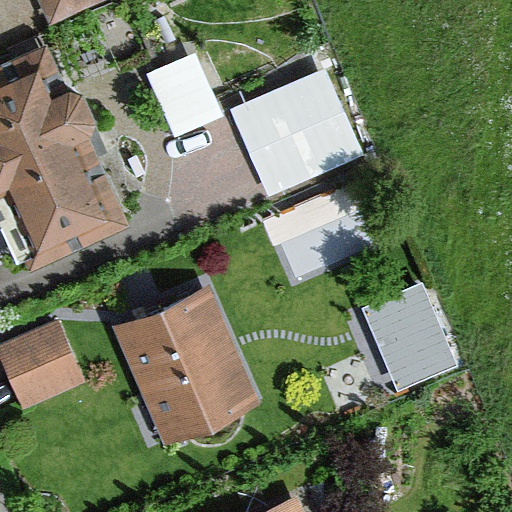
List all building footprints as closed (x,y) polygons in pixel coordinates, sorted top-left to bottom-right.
[(34,0),(48,31),(114,3),(113,0),(34,0)] [(199,32),(154,51),(182,114),(226,95),(199,32)] [(233,90),(271,180),(368,139),(330,49),(233,90)] [(54,98),(36,57),(0,72),(0,235),(19,278),(122,233),(89,160),(99,155),(70,91),(54,98)] [(285,271),(379,252),(364,179),(270,199),(285,271)] [(422,283),(362,308),(398,392),(458,366),(422,283)] [(260,408),(210,292),(113,333),(163,449),(260,408)] [(57,320),(0,343),(0,360),(22,410),(87,383),(57,320)] [(117,511),(161,511),(157,499),(117,511)] [(300,511),(296,501),(269,511),(300,511)]
